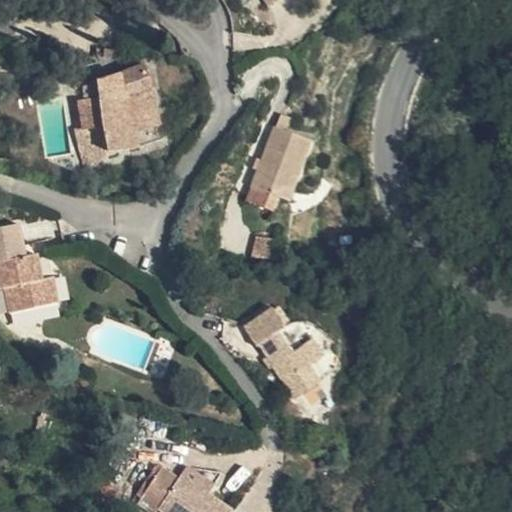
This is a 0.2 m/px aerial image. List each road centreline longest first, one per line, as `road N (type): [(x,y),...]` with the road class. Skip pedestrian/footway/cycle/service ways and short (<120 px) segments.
road 1 (residential): [(171,0),(202,27),(216,55),(220,98),(212,135),(161,212),(159,271),(182,318),(258,403),(269,448)]
road 2 (secondary): [(433,0),(390,128),(385,174),(394,212),(421,251),(511,330)]
